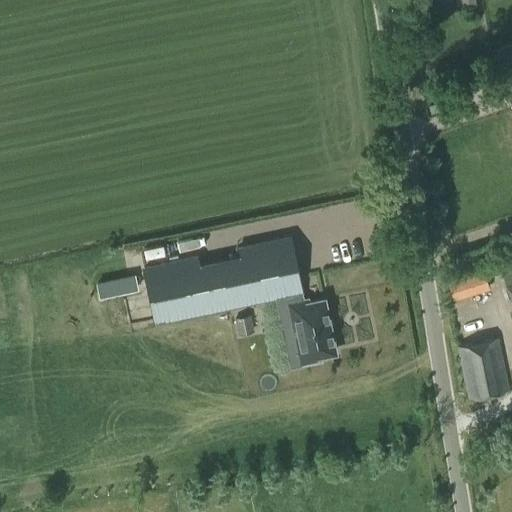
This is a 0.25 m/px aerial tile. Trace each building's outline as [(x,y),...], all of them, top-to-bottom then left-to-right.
[(474,0),(456,0),(458,10),(475,7),(474,0)] [(511,43),(498,49),(503,62),(511,59),(511,43)] [(197,257),(143,268),(154,321),(275,295),(285,343),(295,341),(300,363),(318,359),(318,356),(334,352),(322,299),(306,302),(306,299),(300,300),(299,290),(288,237),(236,248),(238,258),(198,266),(197,257)] [(139,254),(158,252),(157,242),(138,244),(139,254)] [(505,254),(487,261),(491,274),(510,267),(505,254)] [(481,267),(446,278),(453,300),(487,289),(481,267)] [(511,269),(501,274),(511,303),(511,269)] [(134,273),(94,281),(97,296),(137,288),(134,273)] [(249,317),(235,320),(238,335),(252,332),(249,317)] [(498,337),(456,346),(467,398),(509,390),(498,337)]
